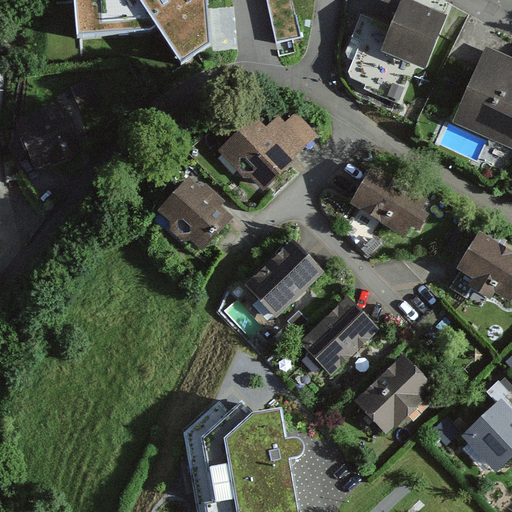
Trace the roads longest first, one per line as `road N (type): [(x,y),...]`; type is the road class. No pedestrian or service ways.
road 1 (residential): [(312,93),(239,88),(194,100),(130,138),(0,298)]
road 2 (residential): [(511,217),(312,93)]
